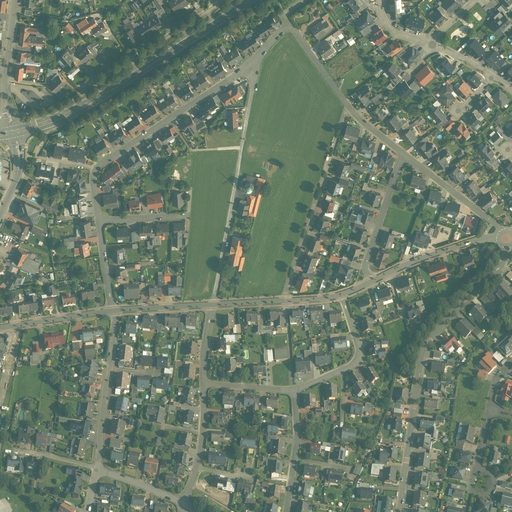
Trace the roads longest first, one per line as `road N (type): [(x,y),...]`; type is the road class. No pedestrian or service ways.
road 1 (residential): [(506,245),(499,270),(425,346),(399,511)]
road 2 (secondary): [(249,0),(63,116),(13,131)]
road 3 (residential): [(255,60),(211,306)]
road 4 (residential): [(255,60),(95,167),(98,220)]
road 5 (residential): [(281,301),(347,105)]
road 6 (tertiary): [(499,237),(443,250),(369,282)]
road 7 (residential): [(402,152),(365,264),(369,282)]
road 8 (residential): [(295,387),(358,358),(340,295)]
road 9 (residential): [(14,0),(4,79),(13,131)]
road 10 (residential): [(402,152),(501,232)]
